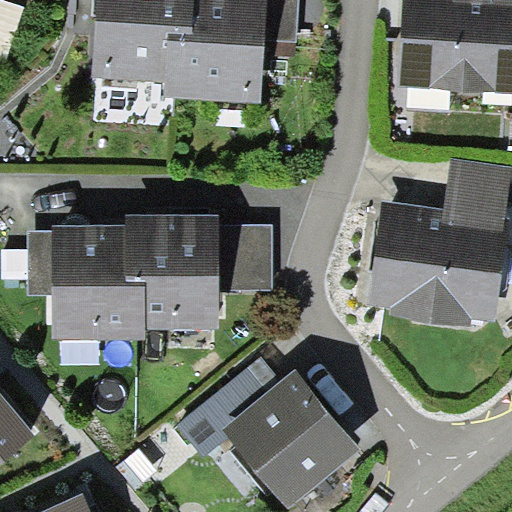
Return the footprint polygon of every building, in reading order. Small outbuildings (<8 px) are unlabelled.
[(25,8),(0,0),(0,60),(7,63),(25,8)] [(98,0),(93,82),(166,87),(168,43),(193,44),(195,0),(98,0)] [(195,0),(193,44),(168,43),(166,87),(165,103),(261,107),(265,42),(267,0),(195,0)] [(267,0),(265,42),(297,44),(299,0),(267,0)] [(511,0),(403,0),(398,91),(511,95),(511,0)] [(369,308),(394,312),(392,320),(470,332),(472,321),(495,325),(511,213),(511,167),(449,158),(441,213),(384,204),(369,308)] [(145,293),(145,331),(221,332),(221,294),(222,228),(222,221),(164,221),(129,221),(129,233),(129,293),(145,293)] [(274,228),(222,228),(221,294),(274,295),(274,228)] [(55,297),(55,341),(145,344),(145,331),(145,293),(129,293),(129,233),(114,233),(30,234),(30,299),(55,297)] [(179,429),(203,458),(224,441),(221,437),(270,397),(249,372),(179,429)] [(270,397),(221,437),(224,441),(283,511),(296,511),(363,458),(295,376),(282,387),(270,397)] [(0,466),(37,434),(0,390),(0,466)] [(93,511),(86,496),(50,511),(93,511)]
